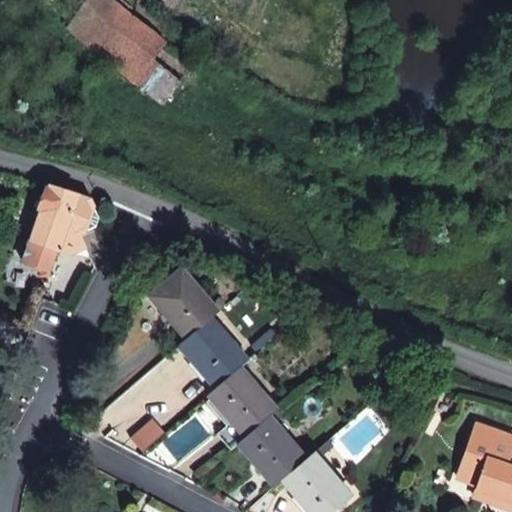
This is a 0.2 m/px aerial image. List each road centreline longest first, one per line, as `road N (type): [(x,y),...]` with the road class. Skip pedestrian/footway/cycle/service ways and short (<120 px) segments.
road 1 (residential): [(138,207),(511,382)]
road 2 (residential): [(0,485),(138,207)]
road 3 (residential): [(0,162),(138,207)]
